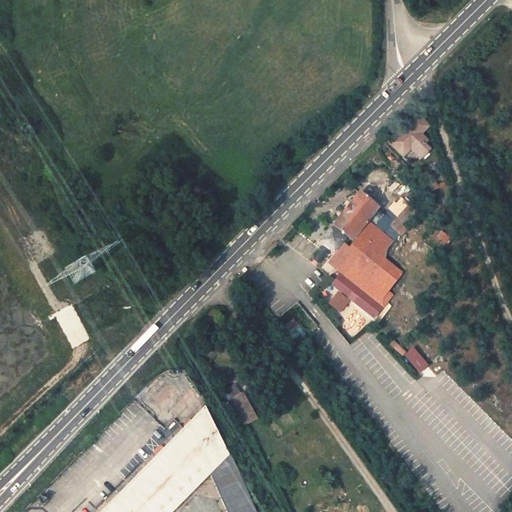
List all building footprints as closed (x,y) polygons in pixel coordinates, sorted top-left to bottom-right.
[(425,135),(432,128),(420,117),(406,133),(404,131),(390,146),(405,160),(414,152),(423,161),(433,150),(428,145),(431,142),(425,135)] [(379,209),(362,195),(335,226),(353,243),(349,249),(343,244),(328,262),(343,275),(333,287),(338,291),(328,302),(339,314),(350,301),(373,318),(392,294),(388,290),(402,272),(386,261),(385,245),(388,236),(369,222),(379,209)] [(382,230),(390,220),(384,214),(376,224),(382,230)] [(286,345),(303,331),(294,320),(278,334),(286,345)] [(256,511),(205,406),(103,511),(176,511),(212,475),(228,511),(256,511)]
